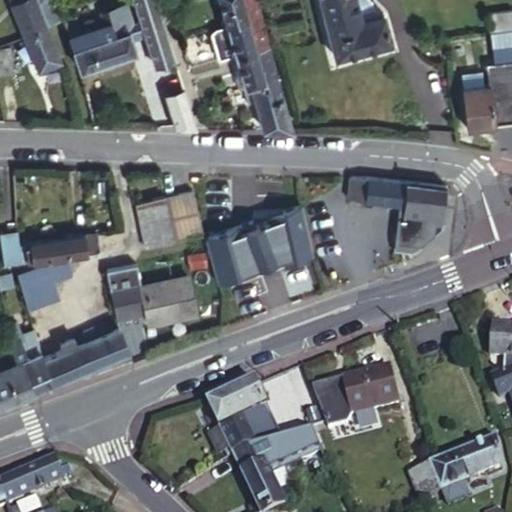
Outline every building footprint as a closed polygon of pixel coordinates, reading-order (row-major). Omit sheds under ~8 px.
[(43,28),(55,23),(45,0),(7,0),(22,36),(43,28)] [(173,60),(154,0),(132,0),(139,22),(144,38),(153,68),(173,60)] [(259,19),(253,0),(216,0),(224,29),(259,19)] [(357,19),(351,0),(316,0),(333,59),(388,44),(379,13),(357,19)] [(75,25),(64,29),(65,30),(79,76),(131,56),(127,44),(122,30),(127,28),(126,27),(120,10),(96,17),(100,28),(78,34),(75,25)] [(485,35),(487,35),(511,31),(509,11),(482,15),(485,35)] [(267,49),(259,19),(224,29),(233,59),(267,49)] [(139,22),(126,27),(127,28),(122,30),(127,44),(144,38),(139,22)] [(43,28),(22,36),(37,73),(58,64),(43,28)] [(219,62),(233,59),(224,29),(210,32),(219,62)] [(511,31),(487,35),(488,50),(511,47),(511,31)] [(511,63),(511,47),(488,50),(490,67),(511,63)] [(0,72),(11,71),(7,48),(0,49),(0,72)] [(277,80),(267,49),(233,59),(242,90),(251,88),(277,80)] [(511,63),(490,67),(482,68),(486,88),(480,89),(460,92),(465,128),(511,121),(511,63)] [(458,78),(460,92),(480,89),(478,74),(458,78)] [(292,132),(277,80),(251,88),(263,131),(292,132)] [(172,131),(195,131),(188,107),(182,90),(162,97),(172,131)] [(441,210),(443,186),(363,178),(345,176),(344,201),(390,205),(436,210),(441,210)] [(170,240),(201,234),(191,187),(161,194),(170,240)] [(144,246),(170,240),(161,194),(132,200),(142,246),(144,246)] [(434,225),(436,210),(390,205),(386,246),(402,246),(434,225)] [(272,207),(223,219),(231,246),(232,250),(253,244),(255,250),(281,244),(272,207)] [(213,251),(231,246),(223,219),(206,223),(213,251)] [(290,250),(301,247),(293,222),(283,225),(290,250)] [(0,241),(2,267),(20,264),(18,231),(0,232),(0,241)] [(97,251),(96,249),(94,235),(29,244),(30,253),(26,254),(26,263),(37,262),(43,261),(53,259),(58,258),(63,258),(82,255),(82,253),(97,251)] [(56,266),(53,259),(43,261),(44,267),(43,267),(46,276),(49,275),(51,280),(56,279),(57,283),(61,281),(58,272),(56,266)] [(130,295),(122,264),(105,269),(109,290),(111,300),(130,295)] [(69,277),(66,265),(60,266),(56,266),(58,272),(61,281),(69,277)] [(46,276),(43,267),(38,268),(31,269),(18,272),(26,301),(51,292),(46,276)] [(11,273),(0,275),(0,287),(13,285),(11,273)] [(192,317),(186,276),(139,282),(145,323),(192,317)] [(7,324),(19,322),(17,309),(11,310),(13,317),(6,318),(7,324)] [(4,311),(6,318),(13,317),(11,310),(4,311)] [(11,344),(23,340),(21,327),(20,322),(19,322),(7,324),(8,331),(11,344)] [(29,356),(41,351),(41,350),(33,322),(21,327),(23,340),(29,356)] [(118,327),(43,356),(46,365),(53,384),(129,354),(118,327)] [(503,362),(502,378),(511,374),(511,331),(493,330),(488,334),(487,361),(503,362)] [(0,338),(1,345),(11,344),(8,331),(0,332),(0,338)] [(46,365),(43,356),(41,351),(29,356),(23,340),(11,344),(17,360),(22,359),(34,392),(53,384),(46,365)] [(16,399),(34,392),(22,359),(17,360),(4,365),(16,399)] [(0,366),(0,405),(16,399),(4,365),(0,366)] [(394,404),(386,370),(342,382),(349,416),(394,404)] [(489,376),(492,382),(502,378),(500,372),(489,376)] [(511,374),(502,378),(492,382),(499,402),(510,398),(511,402),(511,374)] [(238,418),(267,405),(259,382),(207,403),(217,433),(221,444),(227,461),(246,454),(250,453),(238,418)] [(250,453),(280,441),(267,405),(238,418),(250,453)] [(221,444),(217,433),(207,437),(214,457),(219,454),(217,445),(221,444)] [(280,441),(250,453),(257,472),(266,469),(306,455),(298,434),(280,441)] [(426,444),(433,465),(454,456),(447,436),(426,444)] [(433,465),(426,468),(437,496),(498,471),(490,441),(454,456),(433,465)] [(222,463),(227,461),(221,444),(217,445),(219,454),(222,463)] [(257,472),(250,453),(246,454),(227,461),(244,509),(267,501),(257,472)] [(0,490),(6,505),(62,481),(53,462),(0,483),(0,490)] [(417,504),(437,496),(426,468),(406,475),(417,504)] [(279,505),(266,469),(257,472),(267,501),(270,508),(279,505)] [(271,511),(270,508),(267,501),(244,509),(245,511),(271,511)]
